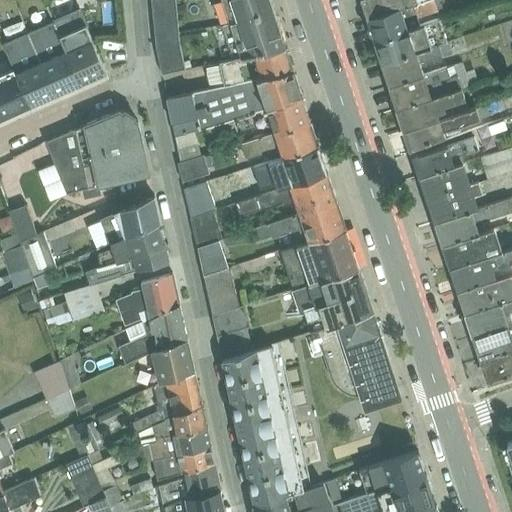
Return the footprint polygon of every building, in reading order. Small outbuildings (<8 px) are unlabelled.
[(162,75),(185,70),(179,46),(176,0),(151,0),(156,48),(162,75)] [(213,0),(221,24),(274,13),(269,0),(213,0)] [(394,3),(401,0),(356,0),(361,14),(394,3)] [(402,25),(394,3),(361,14),(369,37),(402,25)] [(81,84),(107,73),(80,12),(54,24),(81,84)] [(232,59),(286,49),(274,13),(221,24),(232,59)] [(56,95),(81,84),(54,24),(53,22),(29,33),(56,95)] [(402,25),(369,37),(378,61),(411,50),(402,25)] [(29,33),(2,44),(13,69),(30,107),(56,95),(29,33)] [(293,71),(286,49),(232,59),(219,62),(225,86),(293,71)] [(419,71),(411,50),(378,61),(386,83),(419,71)] [(0,119),(30,107),(13,69),(0,75),(0,119)] [(195,131),(206,127),(301,98),(293,71),(225,86),(168,99),(176,137),(195,131)] [(419,71),(386,83),(393,104),(426,93),(419,71)] [(435,116),(426,93),(393,104),(402,128),(435,116)] [(274,134),(310,122),(301,98),(206,127),(210,140),(270,122),(274,134)] [(46,142),(56,164),(143,145),(138,122),(120,111),(46,142)] [(435,116),(402,128),(408,145),(441,134),(435,116)] [(279,149),(282,158),(317,147),(310,122),(274,134),(243,144),(247,159),(279,149)] [(176,137),(181,163),(202,156),(195,131),(176,137)] [(416,175),(455,162),(448,141),(409,153),(416,175)] [(100,186),(149,175),(143,145),(56,164),(39,173),(50,202),(67,194),(69,192),(83,189),(85,198),(101,195),(100,186)] [(511,146),(479,152),(484,175),(511,170),(511,146)] [(292,181),(325,170),(317,147),(282,158),(239,172),(244,187),(288,172),(292,181)] [(178,164),(182,183),(210,175),(204,155),(202,156),(181,163),(178,164)] [(416,175),(431,219),(469,206),(455,162),(416,175)] [(293,204),(297,215),(336,202),(326,174),(236,204),(240,216),(261,210),(263,210),(282,203),(283,206),(293,204)] [(184,189),(191,219),(214,212),(206,183),(184,189)] [(111,244),(160,223),(155,198),(100,219),(111,244)] [(304,244),(345,230),(336,202),(297,215),(257,228),(260,240),(271,237),(272,239),(299,230),(304,244)] [(17,235),(19,243),(38,236),(27,205),(10,211),(17,235)] [(438,242),(477,230),(469,206),(431,219),(438,242)] [(191,219),(195,234),(218,227),(214,212),(191,219)] [(98,254),(101,266),(166,245),(160,223),(111,244),(112,250),(98,254)] [(195,234),(198,248),(220,241),(222,240),(218,227),(195,234)] [(281,252),(294,290),(359,270),(345,230),(304,244),(281,252)] [(438,242),(446,266),(485,254),(477,230),(438,242)] [(38,236),(19,243),(29,269),(33,279),(44,274),(58,268),(44,233),(38,236)] [(10,276),(29,269),(19,243),(17,235),(0,241),(0,243),(3,253),(2,253),(10,276)] [(198,248),(204,277),(230,268),(220,241),(198,248)] [(97,284),(170,262),(166,245),(101,266),(86,272),(89,286),(96,285),(97,284)] [(453,288),(492,276),(485,254),(446,266),(453,288)] [(204,277),(213,315),(240,307),(230,268),(204,277)] [(33,279),(29,269),(10,276),(3,279),(4,283),(11,280),(15,289),(34,280),(33,279)] [(300,311),(366,291),(359,270),(294,290),(292,291),(300,311)] [(33,279),(34,280),(37,289),(48,285),(44,274),(33,279)] [(141,319),(142,322),(180,305),(172,274),(142,282),(143,289),(132,292),(132,294),(116,300),(125,325),(141,319)] [(453,288),(461,312),(499,299),(492,276),(453,288)] [(105,311),(96,285),(89,286),(64,294),(67,302),(42,310),(49,329),(105,311)] [(311,332),(315,331),(374,313),(366,291),(300,311),(301,315),(305,314),(311,332)] [(31,292),(19,296),(25,315),(38,310),(31,292)] [(468,334),(507,322),(499,299),(461,312),(468,334)] [(152,353),(187,339),(180,305),(142,322),(126,329),(131,342),(119,347),(127,364),(152,353)] [(213,315),(217,337),(247,328),(250,326),(244,306),(240,307),(213,315)] [(372,394),(379,388),(384,382),(387,376),(388,369),(388,362),(387,356),(375,315),(374,313),(315,331),(331,382),(335,388),(342,393),(349,396),(356,398),(359,397),(361,402),(373,398),(372,394)] [(468,334),(475,358),(511,345),(511,337),(507,322),(468,334)] [(222,360),(253,351),(247,328),(217,337),(222,360)] [(152,353),(159,385),(194,372),(187,339),(152,353)] [(294,493),(311,487),(309,478),(279,343),(253,351),(222,360),(253,496),(255,505),(286,495),(294,493)] [(483,382),(511,372),(511,345),(475,358),(483,382)] [(59,361),(69,390),(81,385),(72,355),(59,361)] [(46,399),(69,390),(59,361),(34,373),(46,399)] [(153,426),(202,405),(194,372),(159,385),(154,387),(159,405),(156,407),(157,412),(128,425),(132,434),(153,426)] [(75,410),(69,390),(46,399),(54,419),(75,410)] [(81,416),(93,410),(86,398),(75,403),(81,416)] [(153,426),(156,439),(207,428),(202,405),(153,426)] [(75,424),(67,428),(81,458),(89,455),(75,424)] [(154,461),(211,448),(207,428),(156,439),(156,442),(142,445),(141,446),(142,452),(144,463),(154,461)] [(0,432),(0,459),(9,455),(15,452),(4,431),(0,432)] [(93,465),(103,492),(117,486),(108,469),(122,463),(121,461),(142,452),(141,446),(103,461),(93,465)] [(158,481),(182,475),(215,463),(211,448),(154,461),(158,481)] [(89,455),(93,465),(103,461),(98,450),(89,455)] [(331,504),(338,502),(425,475),(418,453),(327,482),(331,504)] [(0,494),(6,492),(0,476),(0,475),(2,475),(0,470),(13,464),(9,455),(0,459),(0,494)] [(93,465),(89,455),(81,458),(65,465),(84,507),(90,504),(105,497),(103,492),(93,465)] [(195,496),(220,490),(215,463),(182,475),(183,479),(153,489),(148,491),(152,510),(164,507),(181,499),(195,496)] [(390,511),(419,511),(436,507),(425,475),(338,502),(341,511),(379,511),(389,509),(390,511)] [(148,491),(153,489),(150,479),(131,487),(134,496),(148,491)] [(0,511),(11,511),(11,510),(40,497),(34,480),(6,492),(0,494),(0,511)] [(256,511),(332,511),(322,484),(311,487),(294,493),(299,510),(292,511),(290,511),(286,495),(255,505),(256,511)] [(105,497),(110,511),(130,511),(117,486),(103,492),(105,497)] [(225,511),(220,490),(195,496),(198,511),(225,511)] [(110,511),(105,497),(90,504),(93,511),(110,511)]
